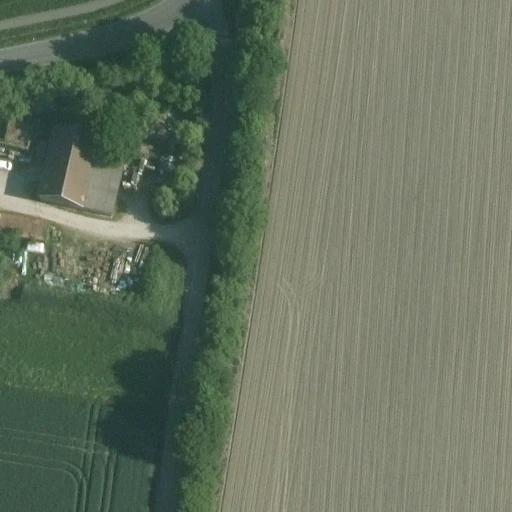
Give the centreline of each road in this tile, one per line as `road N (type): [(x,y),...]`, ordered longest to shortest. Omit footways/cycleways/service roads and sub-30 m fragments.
road 1 (unclassified): [(171,511),(218,103),(215,19),(203,0)]
road 2 (tertiary): [(0,61),(115,38),(183,0)]
